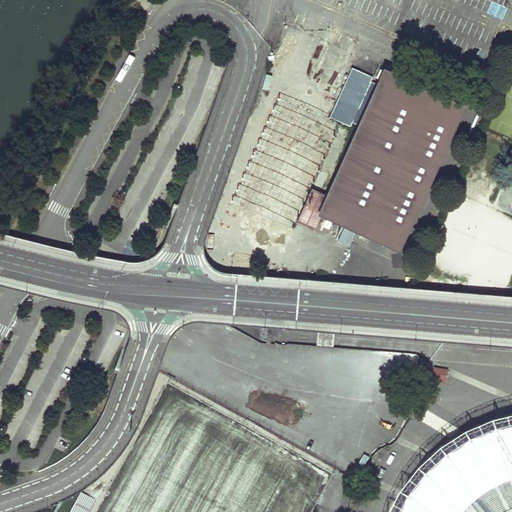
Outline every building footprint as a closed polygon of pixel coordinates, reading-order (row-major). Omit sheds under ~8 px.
[(351,63),(370,71),(375,61),(356,53),(351,63)] [(329,116),(349,124),(371,74),(351,65),(329,116)] [(432,90),(382,67),(314,214),(397,252),(464,105),(432,90)] [(511,76),(493,131),(511,138),(511,76)] [(369,353),(369,371),(399,371),(399,353),(369,353)] [(342,355),(325,356),(326,366),(343,365),(342,355)] [(433,368),(432,381),(446,383),(448,370),(433,368)] [(380,399),(376,413),(391,418),(395,404),(380,399)] [(511,511),(511,421),(511,422),(479,435),(452,452),(428,474),(412,494),(402,511),(511,511)]
